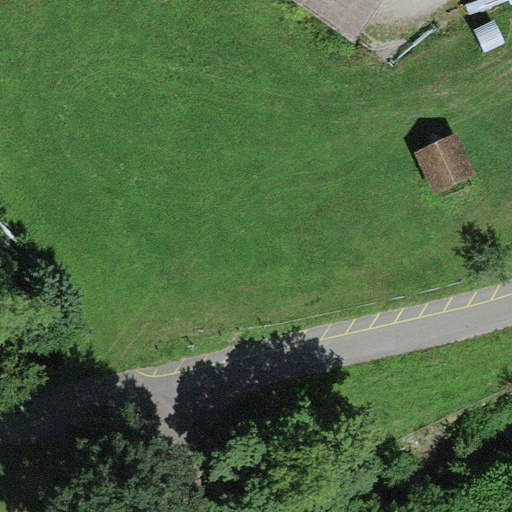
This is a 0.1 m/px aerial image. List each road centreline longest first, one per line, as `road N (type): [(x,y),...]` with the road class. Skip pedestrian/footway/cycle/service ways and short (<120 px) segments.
road 1 (unclassified): [(511,284),(165,392)]
road 2 (residential): [(165,392),(0,420)]
road 3 (unclassified): [(165,392),(149,511)]
